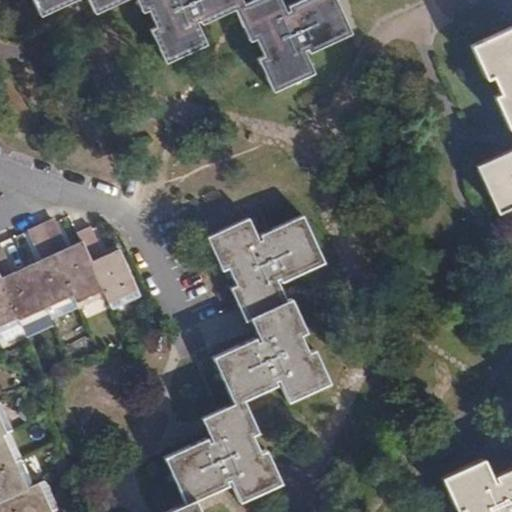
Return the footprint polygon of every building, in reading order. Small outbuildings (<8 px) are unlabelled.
[(32,0),(39,14),(68,0),(86,0),(92,12),(118,0),(32,0)] [(138,0),(144,13),(151,10),(158,26),(151,29),(166,62),(210,42),(199,20),(203,18),(205,21),(233,8),(245,3),(244,0),(138,0)] [(284,9),(280,0),(250,0),(245,3),(233,8),(249,42),(256,39),(263,54),(256,57),(272,91),(315,71),(305,49),(309,47),(310,50),(351,31),(336,0),(295,0),(287,4),(288,7),(284,9)] [(511,27),(475,44),(490,76),(495,74),(504,94),(499,96),(511,125),(511,27)] [(511,150),(480,165),(501,211),(511,206),(511,150)] [(258,237),(249,217),(209,235),(224,269),(230,267),(237,283),(232,285),(247,318),(252,316),(289,299),(279,277),(282,275),(284,279),(323,261),(302,214),(260,233),(262,236),(258,237)] [(76,303),(103,292),(82,243),(68,249),(55,220),(42,226),(73,296),(76,303)] [(46,308),(73,296),(42,226),(29,232),(42,261),(28,267),(46,308)] [(92,228),(78,234),(82,243),(103,292),(109,305),(138,292),(119,250),(104,257),(92,228)] [(53,325),(46,308),(28,267),(14,274),(1,245),(0,245),(0,277),(26,337),(53,325)] [(26,337),(0,277),(0,329),(1,329),(4,336),(15,341),(26,337)] [(280,378),(289,398),(331,379),(316,346),(311,348),(304,332),(308,330),(294,297),(289,299),(252,316),(262,339),(258,340),(256,336),(215,355),(235,400),(236,403),(246,398),(278,384),(276,380),(280,378)] [(231,477),(241,500),(284,481),(269,448),(262,451),(254,432),(260,430),(246,398),(236,403),(235,400),(203,414),(213,436),(210,438),(208,434),(165,453),(187,501),(188,503),(197,499),(229,484),(227,479),(231,477)] [(3,434),(0,435),(0,469),(15,463),(3,434)] [(511,511),(511,468),(499,474),(501,479),(496,481),(485,457),(445,476),(459,508),(466,506),(468,511),(511,511)] [(15,463),(0,469),(0,501),(27,489),(15,463)] [(27,489),(0,501),(0,511),(49,511),(51,511),(39,484),(27,489)] [(202,511),(197,499),(188,503),(187,501),(161,511),(202,511)]
